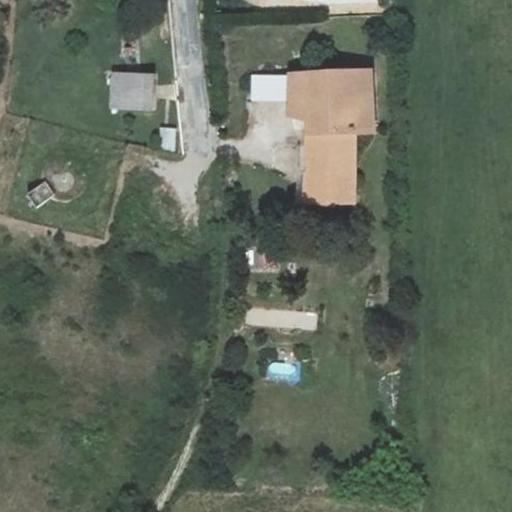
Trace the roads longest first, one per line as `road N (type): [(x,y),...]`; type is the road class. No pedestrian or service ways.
road 1 (track): [(201,126),(223,218),(224,307),(197,431),(183,470),(153,511)]
road 2 (unclassified): [(183,0),(201,126)]
